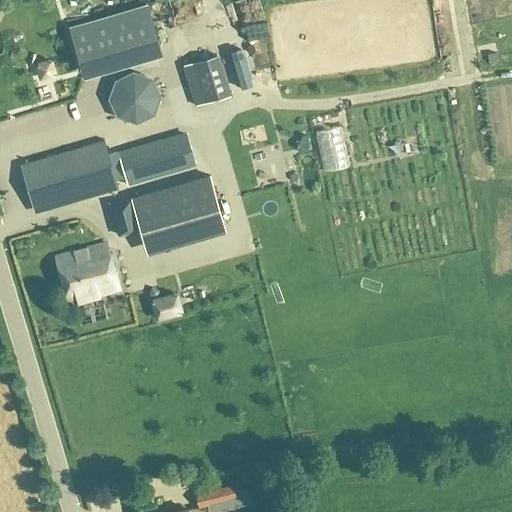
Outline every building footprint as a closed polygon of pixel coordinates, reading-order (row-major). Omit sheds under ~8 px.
[(153,0),(147,0),(73,22),(88,72),(168,48),(153,0)] [(231,94),(219,54),(191,62),(203,102),(231,94)] [(187,169),(178,136),(119,152),(128,185),(187,169)] [(119,188),(106,142),(29,163),(42,209),(119,188)] [(210,175),(132,198),(141,229),(143,236),(221,213),(210,175)] [(132,198),(110,204),(119,235),(141,229),(132,198)] [(119,291),(107,245),(54,259),(66,305),(75,302),(76,307),(99,301),(98,296),(119,291)] [(176,293),(151,299),(156,317),(181,311),(176,293)] [(198,509),(222,504),(237,500),(233,486),(195,494),(198,509)]
